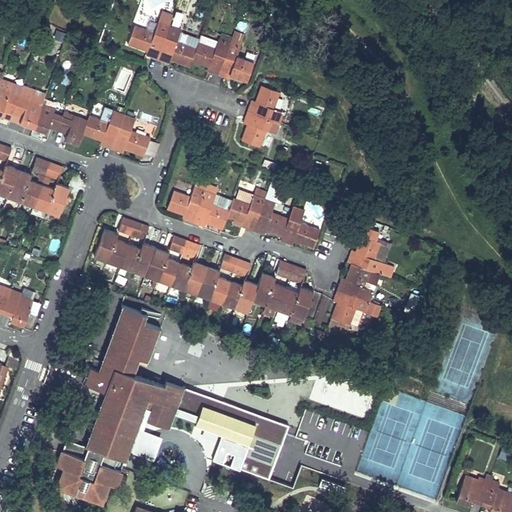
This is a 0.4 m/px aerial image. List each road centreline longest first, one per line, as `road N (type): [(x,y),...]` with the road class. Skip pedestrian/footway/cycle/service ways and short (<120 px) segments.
road 1 (residential): [(340,232),(328,267),(266,244),(240,249),(142,211)]
road 2 (residential): [(93,194),(38,347)]
road 3 (track): [(511,108),(424,0)]
